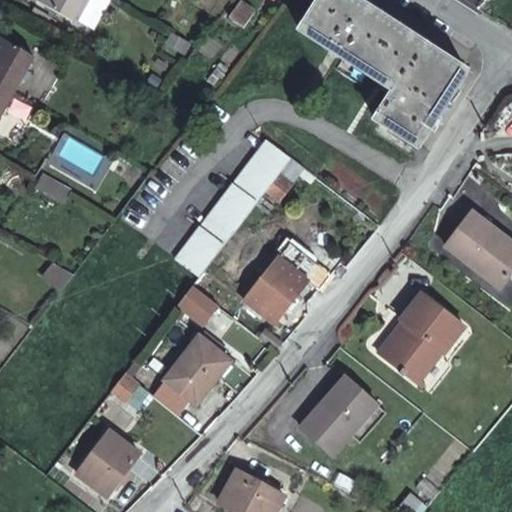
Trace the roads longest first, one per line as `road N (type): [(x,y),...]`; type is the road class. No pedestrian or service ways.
road 1 (residential): [(509,52),(314,323),(137,511)]
road 2 (unknown): [(416,181),(291,111),(258,110),(242,119),(180,198)]
